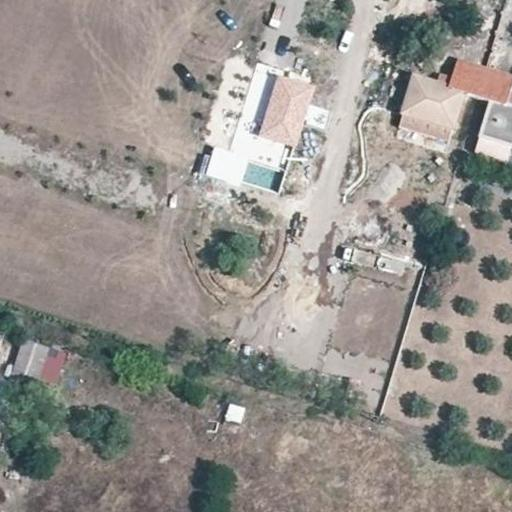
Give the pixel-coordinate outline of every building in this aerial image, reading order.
[(486,70),(456,62),(451,80),(439,76),(437,85),(414,78),(403,114),(452,129),(463,95),(477,99),(486,70)] [(511,88),(511,78),(486,70),(477,99),(491,104),(481,138),(511,147),(511,97),(510,96),(511,88)] [(315,89),(278,77),(259,137),(295,149),(315,89)] [(452,129),(403,114),(399,127),(449,142),(452,129)] [(13,375),(60,385),(67,353),(20,343),(13,375)] [(226,422),(242,425),(244,409),(228,406),(226,422)]
